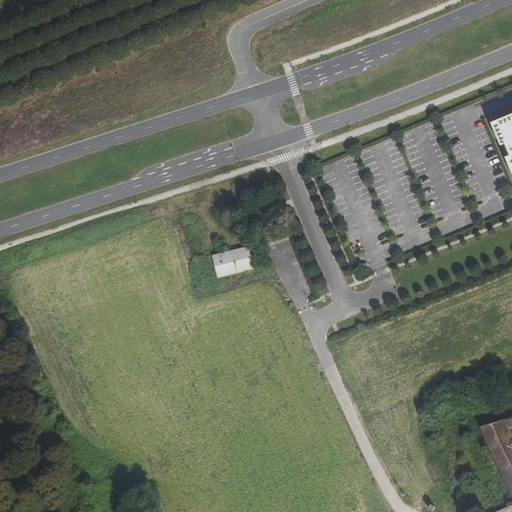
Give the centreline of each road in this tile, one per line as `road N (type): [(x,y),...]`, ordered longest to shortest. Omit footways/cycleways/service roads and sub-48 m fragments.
road 1 (secondary): [(0,229),(276,138)]
road 2 (secondary): [(261,91),(0,174)]
road 3 (secondary): [(501,0),(261,91)]
road 4 (unclassified): [(405,511),(367,452),(310,319),(345,304)]
road 5 (secondary): [(276,138),(511,49)]
road 6 (track): [(511,358),(434,389),(418,407),(443,511)]
road 7 (unclassified): [(345,304),(276,138)]
